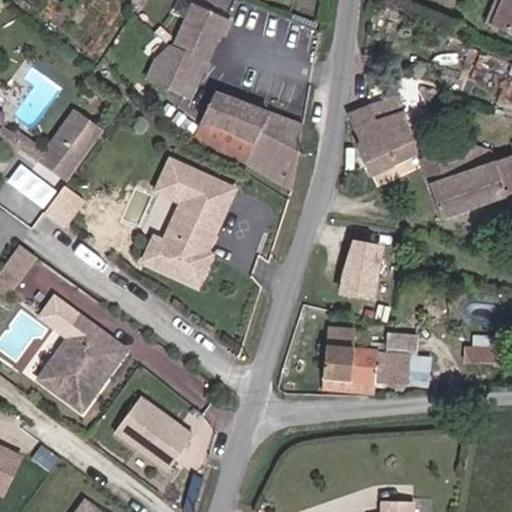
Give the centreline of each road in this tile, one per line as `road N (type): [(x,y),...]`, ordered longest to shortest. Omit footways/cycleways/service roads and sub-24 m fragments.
road 1 (unclassified): [(344,0),(325,135),(262,391)]
road 2 (residential): [(27,200),(37,230),(262,391)]
road 3 (unclassified): [(511,400),(256,417)]
